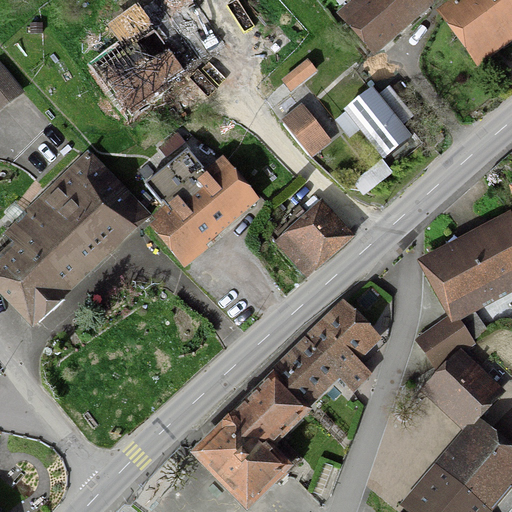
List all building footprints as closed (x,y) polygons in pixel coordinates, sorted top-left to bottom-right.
[(99,70),(128,112),(224,44),(193,0),(149,0),(113,26),(129,48),(99,70)] [(342,15),(374,51),(427,4),(423,0),(374,0),(362,11),(356,3),(342,15)] [(511,31),(511,0),(468,0),(461,6),(457,2),(444,12),(477,57),(511,31)] [(308,61),(282,82),(289,91),(315,70),(308,61)] [(0,69),(0,108),(19,94),(0,69)] [(401,127),(413,118),(391,91),(380,100),(371,90),(346,111),(385,159),(410,139),(401,127)] [(303,107),(284,122),(308,155),(328,139),(303,107)] [(157,222),(151,227),(182,265),(204,246),(199,240),(250,198),(222,165),(207,178),(202,172),(203,171),(187,151),(145,186),(161,205),(163,204),(168,209),(155,220),(157,222)] [(0,270),(0,284),(30,317),(142,211),(87,154),(26,215),(38,228),(22,243),(25,247),(0,270)] [(307,278),(352,239),(321,204),(277,243),(307,278)] [(427,267),(454,316),(469,307),(511,284),(511,220),(510,221),(511,223),(427,267)] [(469,307),(454,316),(418,344),(436,369),(473,343),(471,341),(486,331),(469,307)] [(304,342),(308,346),(310,345),(337,373),(336,374),(354,392),(368,379),(350,360),(371,340),(343,312),(330,325),(326,321),(304,342)] [(310,345),(308,346),(286,367),(282,363),(269,376),(273,380),(275,378),(302,406),(303,406),(336,374),(337,373),(310,345)] [(497,393),(461,359),(429,392),(447,408),(450,405),(469,423),(497,393)] [(302,406),(275,378),(273,380),(234,419),(232,417),(230,419),(232,420),(197,456),(247,506),(282,472),(286,476),(301,461),(285,446),(274,457),(267,449),(307,410),(303,406),(302,406)] [(511,456),(482,430),(445,474),(490,511),(508,511),(511,508),(511,456)] [(412,511),(490,511),(445,474),(412,511)]
